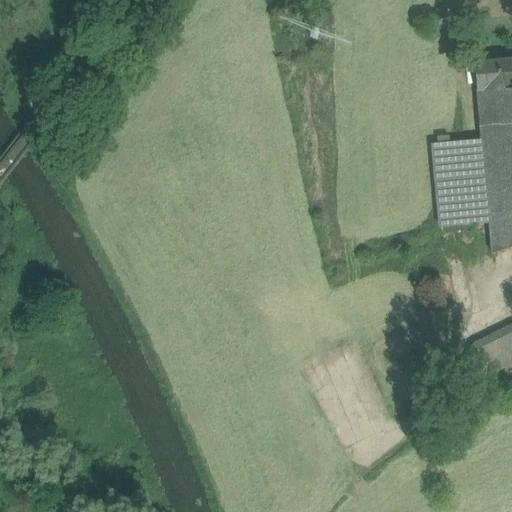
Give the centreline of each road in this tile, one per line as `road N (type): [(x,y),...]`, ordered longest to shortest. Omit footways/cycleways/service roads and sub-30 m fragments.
road 1 (track): [(331,511),(408,428),(511,375)]
road 2 (track): [(35,129),(33,74),(87,0)]
